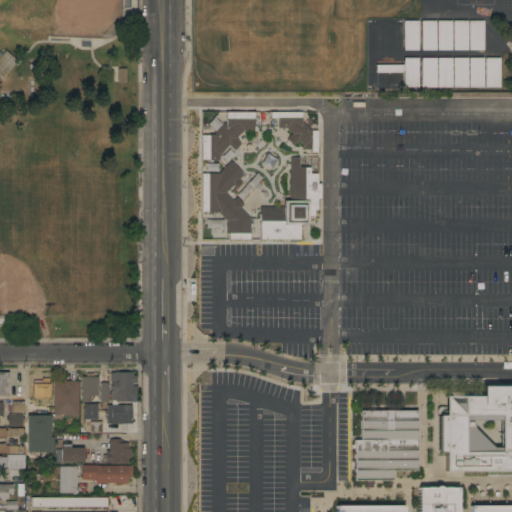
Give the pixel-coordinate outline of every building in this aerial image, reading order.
[(372,21),(386,21),(386,50),(371,50),(372,21)] [(388,21),(402,21),(402,50),(387,50),(388,21)] [(404,21),(418,21),(418,50),(404,50),(404,21)] [(421,21),(436,21),(436,50),(421,50),(421,21)] [(437,21),(452,21),(452,50),(437,50),(437,21)] [(453,21),(467,21),(468,50),(453,50),(453,21)] [(469,21),(484,21),(483,50),(469,50),(469,21)] [(2,78),(0,76),(0,55),(5,50),(17,61),(2,78)] [(371,58),(386,58),(386,87),(371,87),(371,58)] [(403,58),(418,58),(418,87),(403,87),(403,58)] [(421,58),(436,58),(436,88),(421,88),(421,58)] [(437,58),(451,58),(452,87),(437,88),(437,58)] [(453,58),(467,58),(468,87),(453,87),(453,58)] [(469,58),(483,58),(483,87),(469,87),(469,58)] [(485,59),(500,58),(500,87),(485,88),(485,59)] [(387,59),(402,59),(402,87),(387,87),(387,59)] [(201,135),(212,135),(226,121),(226,112),(254,112),(254,131),(243,131),(236,139),(241,144),(234,150),(229,145),(219,155),(219,160),(201,160),(201,135)] [(302,112),(302,122),(310,131),(317,131),(317,153),(310,153),(310,150),(304,150),(304,146),(298,141),(292,146),(286,139),(291,134),(286,128),(277,128),(277,119),(270,119),(270,112),(302,112)] [(260,240),(260,207),(284,207),(284,201),(290,201),(290,158),(298,158),(298,168),(310,168),(310,173),(317,173),(317,184),(320,184),(320,200),(317,200),(317,211),(314,211),(314,217),(308,217),(308,225),(300,225),(300,240),(260,240)] [(201,173),(218,173),(230,161),(244,175),(239,180),(242,183),(237,189),(233,185),(225,193),(233,201),(236,197),(243,205),(240,208),(250,218),(250,240),(229,240),(229,233),(226,233),(226,221),(219,213),(201,213),(201,173)] [(115,402),(115,401),(110,401),(110,372),(133,372),(133,376),(136,376),(136,383),(133,383),(132,386),(137,386),(137,402),(115,402)] [(8,396),(0,396),(0,373),(8,373),(8,396)] [(98,396),(91,396),(91,402),(81,402),(81,377),(98,377),(98,396)] [(51,407),(38,407),(39,399),(29,399),(29,383),(38,383),(38,380),(51,380),(51,407)] [(78,416),(66,416),(66,415),(63,415),(63,421),(52,421),(52,415),(54,415),(54,384),(64,384),(64,381),(78,381),(78,416)] [(108,402),(100,402),(100,383),(109,383),(108,402)] [(511,397),(445,396),(443,473),(511,474),(511,397)] [(24,412),(11,412),(12,401),(24,402),(24,412)] [(97,420),(84,419),(84,404),(97,404),(97,420)] [(131,405),(131,424),(106,424),(106,405),(131,405)] [(361,412),(361,439),(354,439),(355,478),(393,478),(392,469),(418,469),(417,411),(361,412)] [(41,427),(24,426),(25,413),(41,413),(41,427)] [(22,414),(22,417),(23,417),(24,427),(8,427),(8,414),(22,414)] [(102,433),(90,433),(90,422),(102,422),(102,433)] [(0,428),(5,428),(5,431),(7,431),(7,429),(23,429),(23,437),(5,437),(5,439),(0,439),(0,428)] [(83,462),(61,462),(61,461),(56,461),(56,450),(61,450),(61,447),(57,447),(57,439),(62,439),(62,445),(70,445),(70,448),(84,448),(83,462)] [(109,439),(122,439),(122,443),(128,443),(128,449),(131,449),(131,458),(128,458),(128,463),(110,463),(110,462),(106,462),(106,454),(109,454),(109,439)] [(0,444),(5,444),(5,446),(17,446),(17,447),(23,447),(23,454),(7,454),(7,452),(5,452),(5,454),(0,454),(0,444)] [(24,469),(7,469),(7,473),(0,473),(0,458),(9,458),(9,455),(24,455),(24,469)] [(119,483),(119,486),(114,486),(114,484),(96,484),(96,480),(81,480),(81,465),(97,465),(97,466),(131,466),(131,477),(128,477),(128,483),(119,483)] [(59,466),(77,467),(77,473),(77,477),(79,477),(79,483),(77,483),(77,487),(77,494),(75,494),(73,494),(59,493),(59,466)] [(0,484),(13,484),(13,493),(7,493),(7,499),(4,499),(4,501),(1,501),(1,503),(0,502),(0,484)] [(403,506),(403,511),(418,511),(418,488),(434,488),(458,488),(458,511),(470,511),(470,505),(511,505),(511,511),(336,511),(336,506),(403,506)] [(107,498),(107,511),(106,511),(106,507),(40,507),(40,508),(31,508),(31,498),(107,498)]
